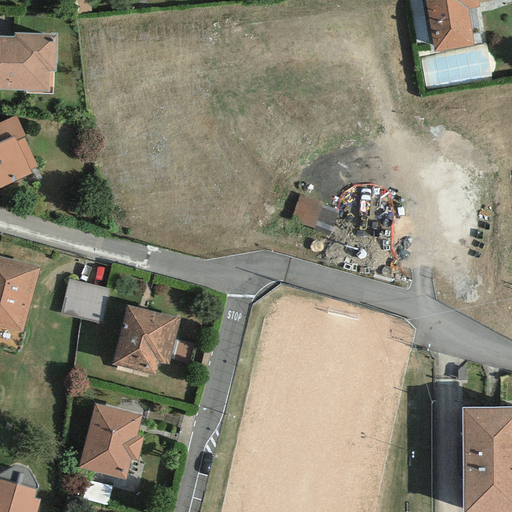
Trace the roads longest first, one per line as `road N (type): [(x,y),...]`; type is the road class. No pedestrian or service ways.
road 1 (residential): [(511,352),(451,332),(420,307),(273,269),(239,280)]
road 2 (residential): [(239,280),(0,219)]
road 3 (residential): [(183,511),(239,280)]
road 4 (unknown): [(451,332),(434,511)]
